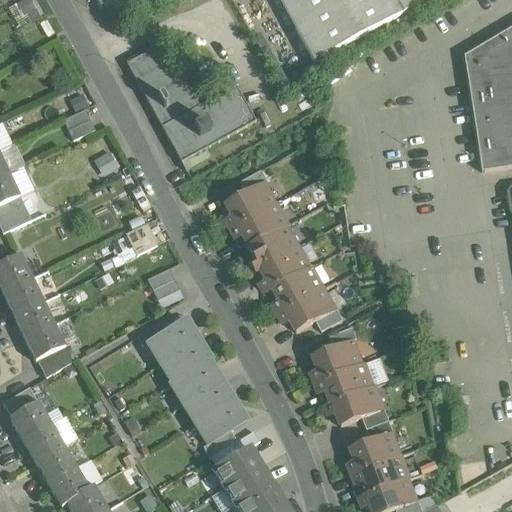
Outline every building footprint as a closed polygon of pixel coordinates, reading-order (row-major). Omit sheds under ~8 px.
[(94,0),(100,10),(114,2),(112,0),(94,0)] [(277,0),(314,66),(431,0),(277,0)] [(472,116),(511,110),(511,30),(464,59),(472,116)] [(189,92),(164,46),(127,66),(181,165),(255,124),(236,89),(208,104),(199,109),(189,92)] [(208,104),(199,87),(189,92),(199,109),(208,104)] [(511,110),(472,116),(481,175),(511,169),(511,110)] [(74,141),(95,132),(86,111),(65,120),(74,141)] [(96,161),(104,177),(119,169),(110,153),(96,161)] [(0,158),(0,180),(8,176),(0,158)] [(0,180),(0,209),(20,200),(9,176),(8,176),(0,180)] [(274,208),(262,186),(225,207),(231,218),(226,221),(232,231),(274,208)] [(20,200),(0,209),(0,230),(3,237),(31,224),(20,200)] [(285,229),(274,208),(232,231),(237,241),(242,238),(248,250),(284,230),(285,229)] [(111,242),(121,264),(159,248),(150,226),(111,242)] [(248,250),(247,251),(253,262),(248,264),(254,274),(259,272),(296,251),(284,230),(248,250)] [(296,251),(259,272),(265,283),(260,286),(266,296),(272,292),(308,272),(296,251)] [(21,259),(0,268),(0,289),(3,296),(32,282),(21,259)] [(169,272),(147,282),(158,303),(179,293),(169,272)] [(308,272),(272,292),(278,303),(273,306),(279,316),(321,293),(309,272),(308,272)] [(32,282),(3,296),(14,318),(43,304),(32,282)] [(321,293),(279,316),(284,326),(289,323),(295,336),(314,325),(333,314),(321,293)] [(43,304),(14,318),(25,341),(53,327),(43,304)] [(333,314),(314,325),(321,335),(342,323),(336,313),(333,314)] [(164,323),(137,340),(144,351),(148,348),(148,347),(170,333),(164,323)] [(170,333),(148,347),(148,348),(160,367),(199,344),(186,323),(170,333)] [(25,341),(24,341),(35,365),(37,364),(65,350),(54,327),(25,341)] [(351,331),(329,339),(333,350),(349,344),(356,342),(351,331)] [(199,344),(160,367),(172,387),(170,388),(171,388),(211,363),(199,344)] [(333,350),(312,359),(317,372),(312,374),(316,386),(359,369),(349,344),(333,350)] [(65,350),(37,364),(46,381),(77,363),(69,348),(65,350)] [(211,363),(171,388),(183,408),(221,384),(210,365),(211,364),(211,363)] [(359,369),(316,386),(320,396),(325,394),(330,406),(370,391),(361,369),(359,369)] [(221,384),(183,408),(195,428),(234,404),(221,384)] [(330,406),(326,408),(330,419),(336,417),(340,429),(361,421),(380,414),(380,413),(371,391),(370,391),(330,406)] [(234,404),(195,428),(207,447),(208,448),(231,434),(246,424),(234,404)] [(38,406),(10,422),(23,444),(51,428),(38,406)] [(380,414),(361,421),(365,432),(388,424),(383,412),(380,413),(380,414)] [(388,424),(365,432),(370,443),(389,436),(389,437),(393,436),(388,424)] [(51,428),(23,444),(36,466),(64,450),(51,428)] [(231,434),(208,448),(207,447),(203,450),(210,461),(230,449),(237,444),(231,434)] [(237,444),(230,449),(236,459),(248,451),(260,444),(253,434),(237,444)] [(370,443),(349,452),(354,464),(349,466),(353,477),(397,459),(389,437),(389,436),(370,443)] [(64,450),(36,466),(49,488),(76,471),(64,450)] [(260,469),(248,451),(236,459),(214,473),(225,491),(260,469)] [(397,459),(353,477),(357,487),(362,485),(367,497),(405,483),(406,482),(397,459)] [(260,469),(225,491),(235,508),(270,487),(260,469)] [(76,471),(49,488),(62,510),(67,507),(66,506),(89,493),(88,492),(76,471)] [(367,497),(360,500),(364,510),(369,508),(370,511),(397,511),(414,506),(405,483),(367,497)] [(270,487),(235,508),(237,511),(268,511),(281,504),(270,487)] [(89,493),(66,506),(67,507),(69,511),(105,511),(107,511),(94,489),(88,492),(89,493)]
